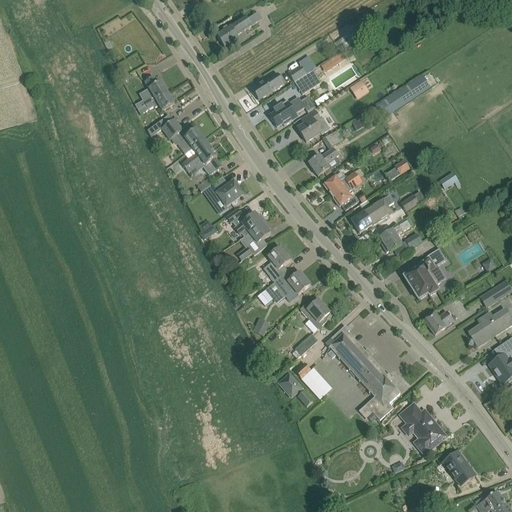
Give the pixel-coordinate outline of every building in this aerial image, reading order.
[(252,27),(261,21),(257,14),(247,20),(245,17),(230,27),(216,36),(225,50),(239,41),(236,37),(252,27)] [(348,35),(334,45),(340,53),(354,43),(348,35)] [(294,83),(306,75),(300,67),(289,74),(294,83)] [(306,75),(294,83),(303,96),(321,84),(313,71),(306,75)] [(272,93),(284,85),(278,75),(265,83),(252,92),(259,102),(272,93)] [(136,107),(139,112),(168,94),(161,83),(157,85),(153,78),(144,84),(152,96),(143,102),(136,107)] [(375,109),(383,120),(429,90),(422,78),(375,109)] [(361,81),(349,89),(357,101),(369,94),(361,81)] [(168,94),(139,112),(141,116),(154,108),(155,109),(159,107),(163,112),(174,105),(168,94)] [(270,118),(277,128),(283,125),(284,127),(292,122),(290,119),(305,109),(308,114),(315,109),(308,98),(292,108),(288,101),(273,111),(275,114),(270,118)] [(321,134),(315,124),(320,120),(315,112),(301,121),(304,126),(298,130),(306,143),(321,134)] [(177,146),(185,156),(193,151),(204,142),(196,131),(186,139),(181,133),(183,132),(174,121),(173,122),(169,116),(147,133),(151,139),(162,130),(170,141),(177,136),(182,142),(177,146)] [(352,124),(357,133),(369,126),(364,117),(352,124)] [(324,141),(330,150),(343,142),(337,132),(324,141)] [(204,142),(193,151),(196,155),(182,166),(188,174),(202,163),(206,168),(204,169),(210,178),(222,168),(216,160),(217,159),(204,142)] [(377,145),(370,149),(373,155),(380,151),(377,145)] [(337,167),(333,161),(339,157),(338,157),(333,150),(321,158),(320,157),(308,165),(318,178),(324,174),(326,177),(331,173),(331,172),(337,167)] [(394,168),(395,169),(400,176),(400,177),(410,171),(404,161),(394,168)] [(332,198),(344,188),(348,186),(354,182),(355,184),(360,180),(355,173),(345,181),(344,180),(340,182),(336,177),(324,187),(332,198)] [(439,184),(445,191),(458,182),(453,174),(439,184)] [(206,190),(206,191),(213,200),(217,201),(220,199),(227,208),(232,204),(236,205),(236,201),(243,196),(234,184),(229,187),(223,179),(211,187),(206,190)] [(348,186),(344,188),(332,198),(339,209),(341,207),(345,213),(353,207),(358,204),(354,198),(352,199),(348,194),(352,191),(362,184),(360,180),(355,184),(354,182),(348,186)] [(207,181),(202,185),(206,190),(211,187),(207,181)] [(421,192),(415,196),(419,202),(425,199),(421,192)] [(419,205),(413,196),(400,205),(406,213),(419,205)] [(369,205),(367,206),(366,206),(369,210),(378,224),(392,215),(387,207),(393,204),(389,197),(383,201),(371,208),(369,205)] [(366,206),(367,206),(369,205),(367,202),(360,206),(365,214),(351,222),(360,235),(373,226),(373,227),(378,224),(369,210),(366,206)] [(455,213),(459,220),(465,217),(461,209),(455,213)] [(241,234),(244,239),(266,222),(260,215),(257,217),(255,214),(244,223),(240,218),(241,217),(237,212),(226,219),(231,225),(233,224),(236,228),(234,230),(239,236),(241,234)] [(266,222),(244,239),(248,244),(253,240),(257,245),(271,234),(269,232),(271,229),(266,222)] [(389,254),(402,246),(395,235),(401,231),(403,233),(411,228),(407,222),(380,238),(385,247),(383,248),(387,254),(389,253),(389,254)] [(200,237),(204,242),(211,238),(207,232),(200,237)] [(430,238),(437,249),(443,245),(437,234),(430,238)] [(417,235),(405,242),(410,251),(422,243),(417,235)] [(248,249),(237,256),(241,262),(252,254),(248,249)] [(263,271),(274,284),(285,276),(280,270),(290,262),(280,249),(272,255),(262,264),(265,269),(263,271)] [(413,272),(404,278),(419,301),(428,295),(430,298),(439,292),(436,287),(446,280),(438,268),(446,262),(439,251),(427,258),(428,259),(412,270),(413,272)] [(490,258),(478,268),(485,276),(497,266),(490,258)] [(285,276),(274,284),(265,291),(276,305),(294,291),(298,296),(310,287),(300,274),(290,282),(285,276)] [(233,275),(226,279),(230,287),(237,283),(233,275)] [(479,298),(486,309),(511,292),(511,290),(506,281),(479,298)] [(306,305),(300,311),(318,331),(326,323),(324,320),(330,315),(318,302),(310,309),(306,305)] [(469,334),(475,344),(478,348),(491,339),(511,326),(511,320),(506,311),(493,319),(490,314),(478,322),(481,327),(469,334)] [(424,322),(435,337),(446,329),(446,328),(454,323),(447,313),(439,319),(435,314),(432,316),(424,322)] [(256,326),(253,333),(263,338),(266,331),(256,326)] [(375,399),(390,384),(392,382),(347,333),(349,332),(346,328),(326,345),(375,399)] [(312,336),(295,351),(301,357),(318,342),(312,336)] [(500,360),(489,367),(502,387),(511,380),(511,365),(510,362),(507,364),(503,359),(511,353),(511,343),(510,341),(494,352),(500,360)] [(295,374),(301,380),(311,372),(305,365),(295,374)] [(289,377),(279,385),(292,399),(301,390),(289,377)] [(390,384),(375,399),(359,413),(365,420),(372,414),(380,422),(393,410),(389,405),(400,395),(390,384)] [(304,393),(298,398),(307,408),(313,403),(304,393)] [(421,415),(414,406),(400,417),(407,425),(401,430),(408,439),(413,435),(418,441),(413,445),(423,458),(446,439),(436,425),(435,425),(434,425),(432,427),(428,422),(429,421),(429,419),(429,418),(429,417),(428,415),(425,414),(423,415),(422,415),(421,415)] [(443,464),(461,488),(476,477),(458,453),(443,464)] [(392,468),(395,475),(405,470),(402,463),(392,468)] [(480,511),(490,511),(491,511),(496,511),(506,506),(497,493),(477,507),(480,511)]
